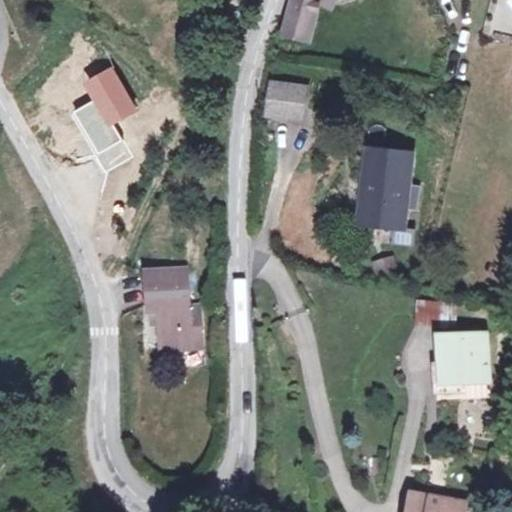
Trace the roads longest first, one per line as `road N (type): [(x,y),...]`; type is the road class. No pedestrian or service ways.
road 1 (tertiary): [(169,503),(213,497),(237,482),(247,459),(238,199),(244,104),(276,0)]
road 2 (tertiary): [(0,101),(103,294),(100,410),(108,455),(122,483),(169,503)]
